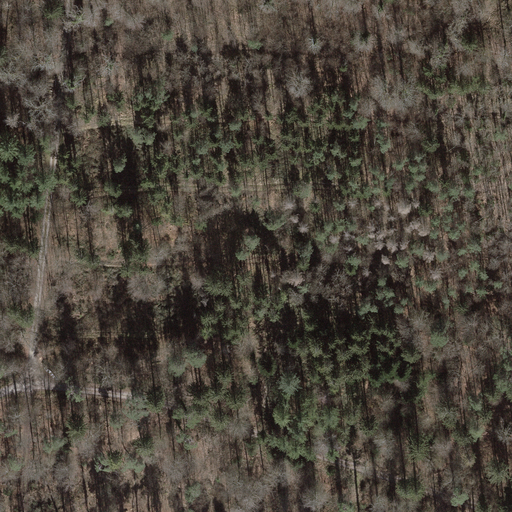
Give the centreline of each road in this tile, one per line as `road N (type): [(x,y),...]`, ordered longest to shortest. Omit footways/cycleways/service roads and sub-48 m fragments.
road 1 (track): [(33,383),(172,403),(505,511)]
road 2 (track): [(71,0),(33,383),(0,393)]
road 3 (track): [(33,383),(26,511)]
